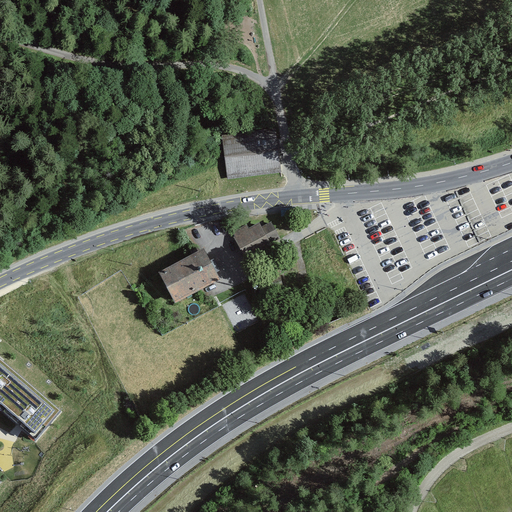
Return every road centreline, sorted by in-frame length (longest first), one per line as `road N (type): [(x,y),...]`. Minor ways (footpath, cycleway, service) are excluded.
road 1 (tertiary): [(511,162),(428,184),(169,219),(0,282)]
road 2 (primary): [(107,511),(230,413),(476,287)]
road 3 (track): [(0,35),(102,64),(215,64),(275,88)]
road 4 (unclassified): [(413,511),(443,466),(511,431)]
